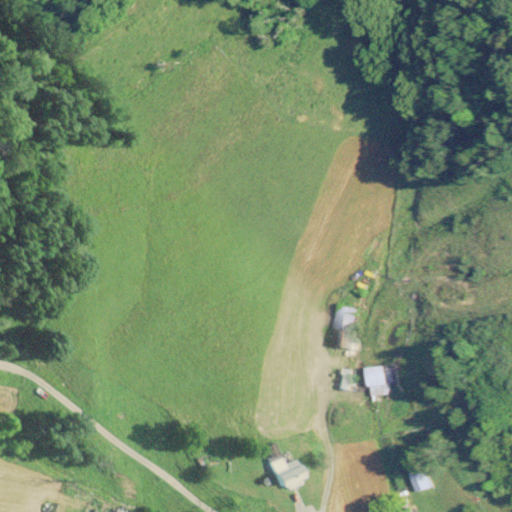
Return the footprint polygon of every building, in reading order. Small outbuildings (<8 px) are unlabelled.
[(328,328),(337,329),(334,348),(354,351),(360,309),(341,307),(340,314),(330,313),(328,328)] [(349,369),(336,376),(345,392),(358,384),(349,369)] [(365,369),(365,389),(373,389),(373,397),(390,397),(390,369),(365,369)] [(262,449),(281,490),(303,481),(293,459),(281,465),(272,444),(262,449)] [(418,494),(431,489),(422,463),(409,467),(418,494)]
